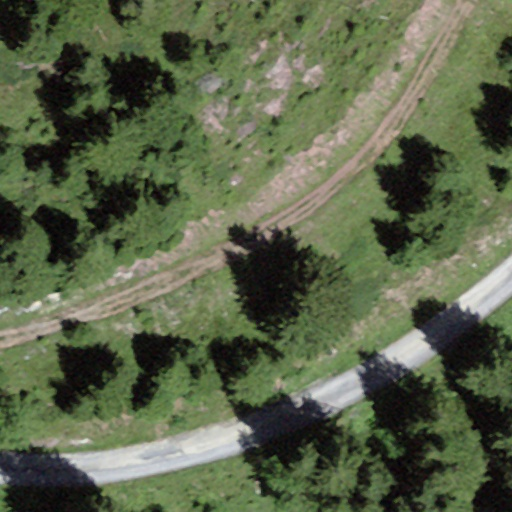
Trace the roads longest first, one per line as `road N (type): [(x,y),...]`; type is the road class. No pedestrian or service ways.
road 1 (track): [(0,334),(90,311),(278,224),(353,171),(404,107),(466,0)]
road 2 (track): [(0,456),(63,468),(247,429),(465,307),(511,262)]
